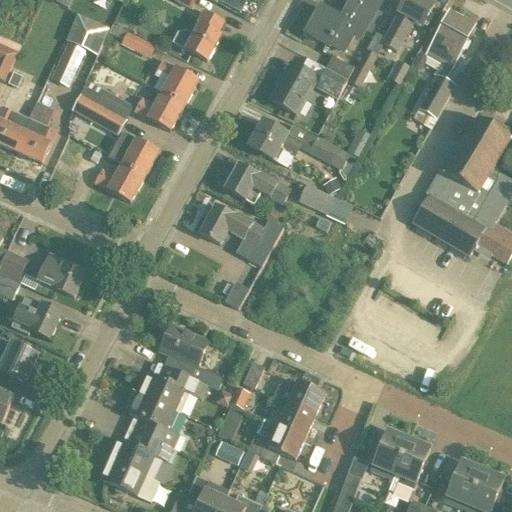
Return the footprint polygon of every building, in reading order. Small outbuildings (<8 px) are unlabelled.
[(167,0),(191,12),(197,0),(167,0)] [(246,4),(239,0),(219,0),(218,3),(240,15),(246,4)] [(354,35),(354,36),(360,39),(382,0),(352,0),(340,21),(340,22),(342,23),(340,27),(354,35)] [(422,29),(434,7),(421,0),(406,0),(398,16),(399,16),(383,45),(397,53),(413,24),(422,29)] [(340,22),(340,21),(320,10),(306,36),(329,49),(330,46),(344,54),(354,36),(354,35),(340,27),(342,23),(340,22)] [(217,37),(224,26),(204,15),(197,27),(199,28),(195,36),(186,32),(178,35),(172,45),(186,53),(207,64),(221,39),(217,37)] [(446,83),(452,72),(475,30),(454,18),(449,15),(448,18),(426,57),(440,65),(441,66),(435,77),(436,78),(446,83)] [(97,58),(107,36),(79,23),(51,82),(67,89),(85,52),(97,58)] [(150,61),(156,49),(127,35),(121,47),(150,61)] [(0,81),(4,84),(18,55),(0,46),(0,81)] [(360,90),(377,58),(366,52),(349,84),(360,90)] [(334,60),(332,59),(326,71),(326,72),(347,83),(354,70),(334,60)] [(399,85),(410,69),(399,62),(389,78),(399,85)] [(162,96),(184,109),(199,83),(163,63),(155,78),(159,80),(153,91),(162,96)] [(296,117),(316,80),(292,67),(272,103),(296,117)] [(337,102),(348,83),(347,83),(326,72),(316,91),(334,101),(333,103),(335,104),(337,102)] [(17,90),(22,78),(13,74),(8,86),(17,90)] [(437,122),(455,88),(446,83),(436,78),(418,111),(437,122)] [(126,122),(134,109),(87,83),(80,96),(126,122)] [(170,134),(184,109),(162,96),(155,109),(142,102),(134,115),(170,134)] [(117,139),(126,123),(81,97),(72,113),(117,139)] [(0,147),(15,154),(29,122),(2,109),(0,113),(0,147)] [(477,194),(488,175),(509,139),(478,121),(445,176),(458,184),(477,194)] [(29,122),(15,154),(42,166),(57,134),(29,122)] [(263,124),(249,149),(287,170),(293,158),(294,158),(299,150),(301,146),(287,138),(287,137),(263,124)] [(360,160),(371,138),(359,132),(348,154),(360,160)] [(122,168),(145,180),(159,154),(123,135),(116,148),(129,155),(122,168)] [(78,168),(87,148),(70,140),(61,160),(78,168)] [(349,158),(317,140),(317,141),(309,155),(340,172),(338,175),(343,182),(346,184),(355,169),(346,165),(349,158)] [(130,206),(145,180),(122,168),(115,180),(102,173),(95,186),(130,206)] [(258,179),(238,168),(225,192),(246,203),(254,207),(261,195),(270,200),(270,201),(281,206),(288,192),(278,187),(259,176),(258,179)] [(497,180),(488,175),(477,194),(458,184),(445,176),(431,199),(429,198),(412,226),(468,259),(475,248),(506,267),(511,256),(511,237),(494,227),(511,198),(511,183),(500,176),(497,180)] [(336,179),(324,186),(329,196),(342,189),(336,179)] [(327,218),(335,201),(306,187),(298,204),(327,218)] [(233,219),(215,209),(200,236),(220,247),(228,233),(254,247),(247,262),(262,270),(283,232),(268,223),(264,231),(236,215),(233,219)] [(25,260),(44,270),(53,251),(34,241),(25,260)] [(0,276),(19,285),(29,263),(7,253),(0,268),(0,276)] [(73,300),(85,276),(76,272),(77,270),(51,257),(38,284),(35,292),(49,299),(52,291),(73,300)] [(0,297),(13,303),(20,288),(0,278),(0,297)] [(238,312),(249,292),(236,285),(225,305),(238,312)] [(50,342),(62,316),(41,307),(25,299),(11,330),(27,337),(29,333),(50,342)] [(208,388),(207,389),(218,393),(223,381),(197,369),(208,345),(171,328),(160,354),(183,364),(178,375),(208,388)] [(11,347),(0,342),(0,354),(6,358),(0,371),(0,373),(25,385),(37,359),(11,347)] [(208,388),(178,375),(158,366),(153,379),(149,377),(140,398),(176,414),(175,414),(181,416),(190,397),(201,402),(207,389),(208,388)] [(254,392),(264,371),(253,366),(243,387),(254,392)] [(277,403),(315,420),(325,398),(287,381),(284,389),(279,387),(273,401),(277,403)] [(243,411),(249,397),(236,391),(230,406),(243,411)] [(0,426),(2,427),(14,401),(0,394),(0,426)] [(174,452),(177,454),(179,455),(185,441),(180,439),(180,438),(167,433),(175,414),(176,414),(140,398),(131,418),(134,419),(128,432),(151,442),(174,452)] [(278,429),(305,441),(315,420),(277,403),(273,412),(284,416),(278,429)] [(305,441),(278,429),(262,422),(248,454),(275,466),(280,456),(295,463),(305,441)] [(123,444),(120,443),(111,463),(153,482),(162,463),(171,467),(177,454),(174,452),(151,442),(128,432),(123,444)] [(394,478),(409,443),(387,434),(371,474),(386,480),(388,475),(394,478)] [(216,458),(239,466),(245,450),(222,442),(216,458)] [(409,443),(394,478),(401,480),(399,486),(414,492),(430,452),(409,443)] [(160,485),(153,482),(111,463),(102,484),(137,499),(150,505),(160,485)] [(444,505),(460,511),(466,511),(483,474),(461,465),(444,505)] [(491,511),(504,483),(483,474),(466,511),(491,511)] [(339,501),(352,506),(361,482),(347,477),(339,501)] [(221,511),(226,502),(229,494),(196,479),(186,501),(199,506),(196,511),(221,511)] [(179,511),(186,498),(175,493),(166,511),(179,511)] [(226,502),(221,511),(259,511),(261,508),(237,497),(234,506),(226,502)] [(349,511),(352,506),(339,501),(334,511),(349,511)]
